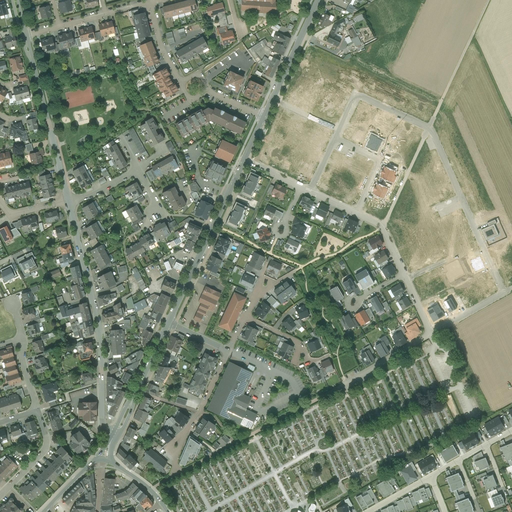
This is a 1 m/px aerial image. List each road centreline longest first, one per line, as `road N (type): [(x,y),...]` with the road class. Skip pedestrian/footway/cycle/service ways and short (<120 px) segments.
road 1 (track): [(382,226),(488,0)]
road 2 (tertiary): [(116,433),(102,421),(98,332),(68,201)]
road 3 (tertiary): [(244,158),(167,322)]
road 4 (tertiary): [(68,201),(24,35)]
road 5 (residential): [(301,187),(382,226),(403,273)]
road 6 (residential): [(227,350),(178,445),(177,474)]
road 7 (tertiary): [(318,0),(264,114)]
road 8 (tertiary): [(167,322),(116,433)]
